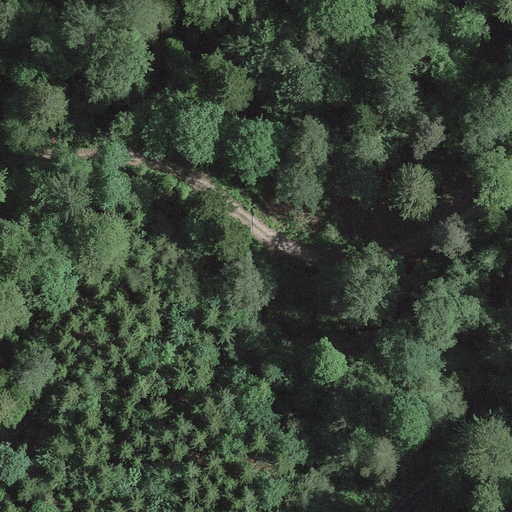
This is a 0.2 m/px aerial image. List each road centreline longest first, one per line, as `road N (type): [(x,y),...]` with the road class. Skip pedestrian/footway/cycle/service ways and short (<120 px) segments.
road 1 (track): [(511,196),(457,210),(404,252),(361,264),(322,262),(287,249),(161,167),(92,159),(0,168)]
road 2 (track): [(399,511),(446,468),(511,432)]
